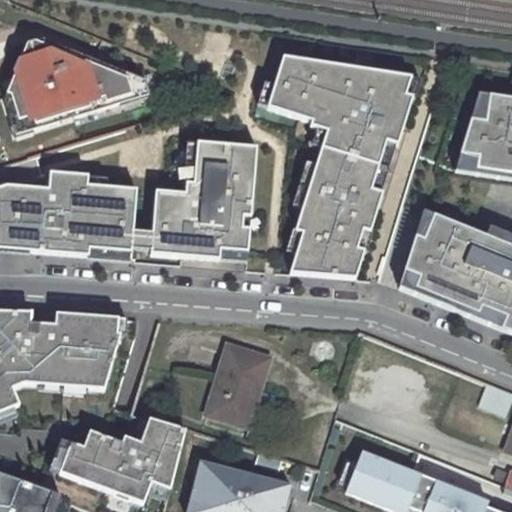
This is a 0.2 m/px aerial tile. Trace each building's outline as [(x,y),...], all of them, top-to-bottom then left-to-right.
[(19,97),(3,102),(12,130),(29,124),(32,133),(58,124),(57,121),(72,117),(73,120),(119,105),(116,97),(136,91),(131,77),(91,61),(76,66),(72,54),(41,41),(26,46),(13,78),(19,97)] [(289,277),(355,282),(364,254),(357,252),(363,233),(370,235),(382,195),(381,195),(372,192),(387,144),(396,147),(397,148),(413,100),(405,97),(410,79),(282,60),(266,111),(311,124),(310,129),(326,134),(294,234),(301,236),(289,277)] [(478,97),(470,123),(484,126),(489,99),(478,97)] [(484,126),(470,123),(460,158),(478,162),(475,174),(511,178),(511,102),(489,99),(484,126)] [(381,195),(396,147),(387,144),(372,192),(381,195)] [(155,194),(149,257),(219,263),(220,253),(247,255),(249,232),(241,232),(243,220),(250,220),(256,150),(196,145),(192,187),(185,186),(184,197),(155,194)] [(0,253),(37,256),(37,247),(59,249),(58,257),(87,260),(88,260),(88,252),(130,256),(136,193),(86,188),(87,179),(49,175),(36,158),(0,182),(0,253)] [(478,162),(460,158),(455,175),(511,183),(511,178),(475,174),(478,162)] [(423,214),(415,240),(424,243),(433,218),(423,214)] [(424,243),(415,240),(404,275),(419,281),(414,292),(478,318),(481,311),(505,321),(503,328),(511,331),(511,250),(485,239),(433,218),(424,243)] [(511,239),(489,230),(485,239),(511,250),(511,239)] [(363,233),(357,252),(364,254),(370,235),(363,233)] [(37,256),(58,257),(59,249),(37,247),(37,256)] [(88,260),(130,263),(130,256),(88,252),(88,260)] [(419,281),(404,275),(399,291),(511,336),(511,331),(503,328),(505,321),(481,311),(478,318),(414,292),(419,281)] [(31,314),(0,313),(0,414),(18,407),(11,390),(22,385),(104,391),(119,336),(124,336),(126,321),(56,315),(55,326),(30,325),(31,314)] [(228,348),(208,415),(241,426),(252,391),(259,393),(269,360),(228,348)] [(489,387),(481,407),(505,416),(511,399),(511,396),(504,393),(489,387)] [(252,391),(241,426),(249,428),(259,393),(252,391)] [(70,446),(59,476),(144,507),(151,486),(170,494),(184,433),(149,422),(140,446),(124,441),(122,447),(89,435),(83,451),(70,446)] [(362,452),(346,493),(385,511),(503,511),(488,509),(491,504),(500,487),(480,481),(413,455),(409,469),(362,452)] [(282,511),(289,487),(260,480),(259,485),(249,483),(250,478),(199,464),(187,511),(282,511)] [(0,511),(53,511),(62,496),(0,475),(0,511)]
